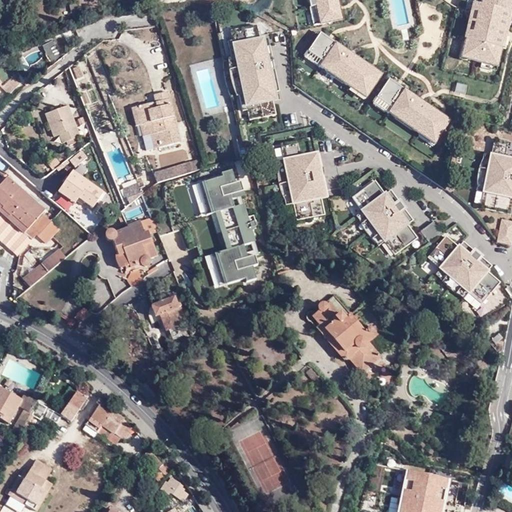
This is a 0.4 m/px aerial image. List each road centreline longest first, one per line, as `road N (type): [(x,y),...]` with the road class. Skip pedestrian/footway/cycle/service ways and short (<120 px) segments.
road 1 (residential): [(474,511),(511,346)]
road 2 (primary): [(105,376),(0,311)]
